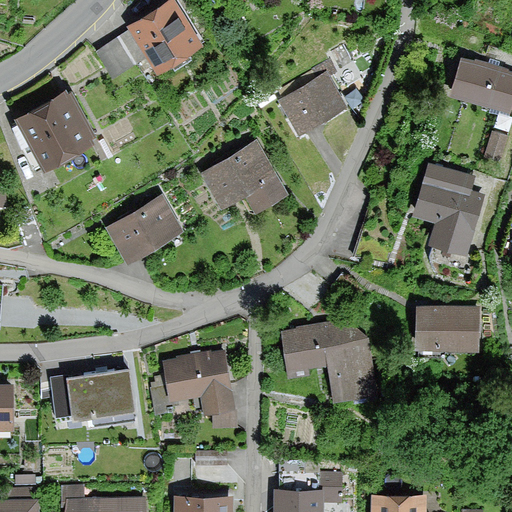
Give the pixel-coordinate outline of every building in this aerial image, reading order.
[(113,75),(151,51),(159,62),(195,39),(170,1),(134,24),(137,28),(98,53),(113,75)] [(344,42),(331,50),(339,64),(352,56),(344,42)] [(477,63),(462,59),(452,90),(509,107),(511,96),(511,74),(505,72),(506,69),(478,60),(477,63)] [(325,75),(284,99),(300,127),(342,103),(325,75)] [(13,123),(18,138),(33,164),(94,131),(71,91),(13,123)] [(507,134),(493,130),(485,155),(500,159),(507,134)] [(263,139),(204,172),(225,208),(283,176),(263,139)] [(457,171),(430,163),(416,209),(439,216),(432,238),(465,248),(482,195),(468,191),(469,188),(453,183),(457,171)] [(373,189),(368,206),(401,215),(406,199),(373,189)] [(120,222),(112,227),(129,255),(177,226),(161,198),(139,211),(138,210),(133,214),(130,210),(117,218),(120,222)] [(368,206),(364,220),(397,230),(401,215),(368,206)] [(30,210),(13,216),(24,244),(40,238),(30,210)] [(364,220),(359,237),(391,247),(397,230),(364,220)] [(391,247),(359,237),(355,253),(387,262),(391,247)] [(364,288),(340,270),(328,284),(354,303),(364,288)] [(478,308),(419,306),(417,342),(477,344),(478,308)] [(348,321),(285,330),(288,366),(337,357),(342,402),(377,396),(369,340),(348,321)] [(181,359),(166,361),(168,374),(156,376),(157,386),(153,387),(157,410),(168,408),(168,410),(174,409),(171,393),(202,388),(206,406),(233,402),(224,351),(209,354),(209,351),(180,356),(181,359)] [(84,375),(69,377),(74,411),(134,403),(129,369),(115,371),(115,368),(84,372),(84,375)] [(0,417),(11,417),(10,384),(0,384),(0,417)] [(396,441),(421,444),(419,455),(463,462),(467,437),(430,431),(429,438),(397,433),(396,441)] [(419,455),(421,444),(396,441),(394,461),(419,464),(419,455)] [(227,463),(227,449),(196,449),(196,463),(227,463)] [(305,471),(305,456),(280,456),(280,471),(305,471)] [(305,471),(280,471),(280,488),(278,488),(277,511),(319,511),(320,499),(340,499),(340,494),(343,494),(343,488),(340,488),(340,471),(305,471)] [(61,500),(67,499),(65,511),(143,511),(143,497),(97,498),(97,496),(92,496),(92,498),(83,498),(83,485),(61,485),(61,500)] [(0,511),(34,511),(34,487),(8,488),(8,501),(0,501),(0,511)] [(227,511),(228,498),(180,497),(179,511),(227,511)] [(419,511),(420,498),(378,498),(377,511),(419,511)]
